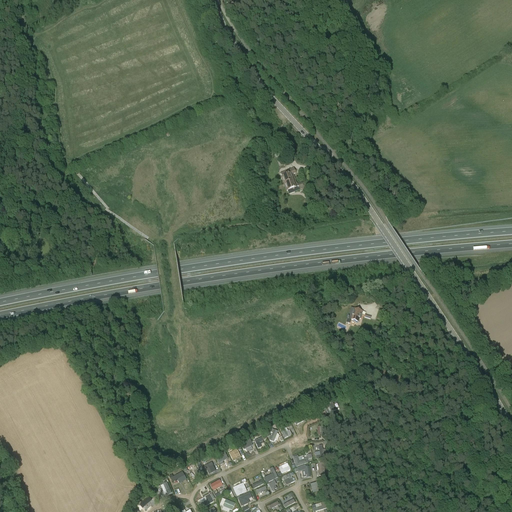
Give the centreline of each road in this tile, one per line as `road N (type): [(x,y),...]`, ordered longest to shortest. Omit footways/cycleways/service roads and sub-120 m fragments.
road 1 (tertiary): [(511,427),(353,187),(233,50),(211,0)]
road 2 (motorway): [(0,315),(277,268),(511,244)]
road 3 (motorway): [(511,231),(278,255),(0,302)]
road 4 (track): [(122,511),(165,466),(344,376),(370,386)]
road 5 (track): [(330,150),(354,104),(347,56),(320,0)]
